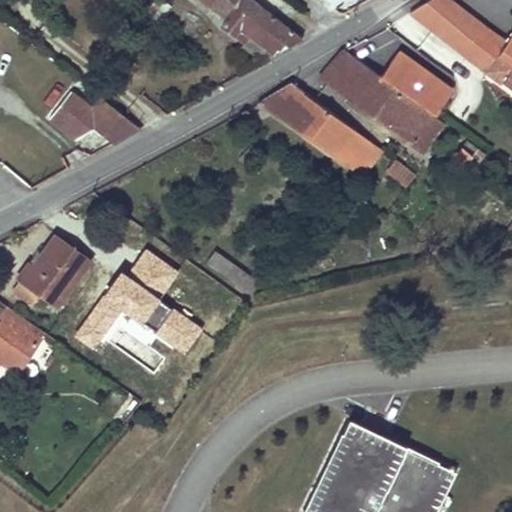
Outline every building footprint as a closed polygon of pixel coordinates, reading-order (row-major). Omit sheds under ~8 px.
[(96,56),(126,9),(110,0),(63,0),(47,26),(96,56)] [(163,0),(154,0),(144,13),(157,24),(171,6),(163,0)] [(203,0),(226,18),(221,25),(244,42),(250,34),(275,54),(303,39),(252,0),(203,0)] [(511,64),(498,55),(471,43),(485,28),(449,0),(429,0),(410,12),(487,71),(511,88),(511,64)] [(471,43),(498,55),(506,43),(485,28),(471,43)] [(498,55),(511,64),(511,34),(506,43),(498,55)] [(327,83),(422,151),(441,121),(434,116),(380,76),(344,50),(319,78),(327,83)] [(380,76),(434,116),(452,91),(398,52),(380,76)] [(258,102),(350,168),(371,141),(356,131),(357,130),(306,93),(291,82),(258,102)] [(90,124),(113,143),(139,128),(116,109),(99,95),(89,107),(69,91),(49,115),(74,135),(90,124)] [(350,168),(361,176),(382,150),(371,141),(350,168)] [(455,157),(465,165),(473,155),(463,147),(455,157)] [(383,169),(406,184),(415,171),(393,156),(383,169)] [(40,294),(57,306),(90,261),(55,236),(33,266),(29,263),(18,278),(21,280),(12,291),(31,305),(40,294)] [(228,277),(249,291),(257,281),(236,266),(228,277)] [(200,294),(224,312),(234,300),(210,281),(200,294)] [(0,311),(39,339),(43,333),(0,301),(0,311)] [(117,314),(121,308),(114,303),(110,309),(117,314)] [(0,361),(2,363),(16,373),(39,339),(0,311),(0,361)] [(116,385),(127,393),(140,373),(130,365),(116,385)] [(99,409),(110,417),(126,397),(115,389),(99,409)] [(347,421),(304,509),(309,511),(436,511),(455,473),(347,421)]
